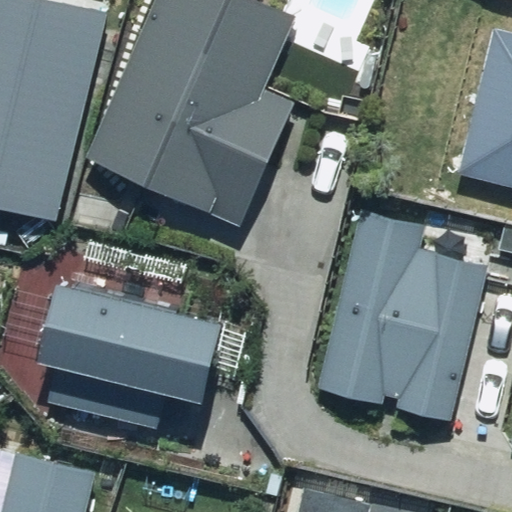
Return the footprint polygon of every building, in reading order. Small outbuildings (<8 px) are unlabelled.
[(109,12),(59,0),(0,0),(0,205),(56,218),(109,12)] [(295,14),(263,0),(150,0),(83,163),(240,227),(292,99),(263,88),(295,14)] [(426,217),(364,201),(318,390),(375,404),(378,391),(399,396),(396,409),(450,422),(490,262),(419,244),(426,217)] [(222,311),(49,273),(20,401),(156,431),(164,395),(201,404),(222,311)] [(345,436),(276,419),(253,511),(393,511),(400,484),(337,469),(345,436)] [(0,495),(0,511),(90,511),(101,468),(12,446),(0,495)] [(511,511),(511,508),(511,486),(448,471),(438,511),(511,511)]
